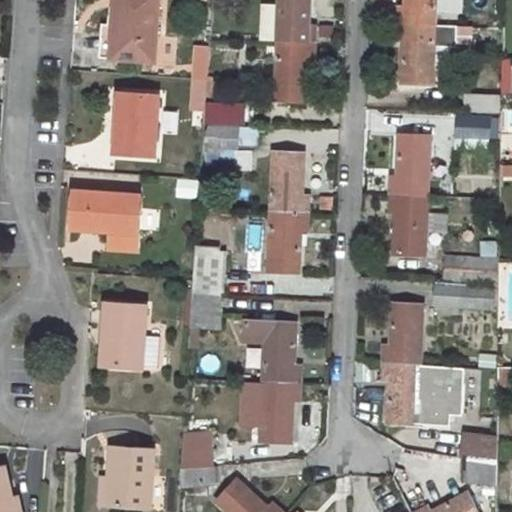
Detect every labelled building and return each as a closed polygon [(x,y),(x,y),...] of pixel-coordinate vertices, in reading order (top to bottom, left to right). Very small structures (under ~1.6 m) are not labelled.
[(118,0),(118,7),(115,58),(158,60),(162,0),(118,0)] [(315,27),(307,27),(308,0),(280,0),(278,41),(314,43),(315,27)] [(399,6),(399,24),(434,26),(434,0),(405,0),(405,6),(399,6)] [(115,58),(118,7),(111,7),(109,29),(107,57),(115,58)] [(398,40),(404,40),(403,84),(432,85),(433,47),(457,48),(458,26),(434,26),(399,24),(398,40)] [(314,60),(314,43),(278,41),(276,100),(304,102),(306,59),(314,60)] [(190,110),(205,110),(205,45),(190,45),(190,110)] [(511,92),(511,60),(500,60),(499,92),(511,92)] [(116,123),(115,154),(155,157),(159,95),(124,93),(123,124),(116,123)] [(502,97),(488,97),(488,94),(465,93),(464,111),(502,111),(502,97)] [(246,105),(205,103),(204,123),(245,124),(246,105)] [(458,137),(488,138),(489,118),(459,117),(458,137)] [(239,128),(210,127),(208,146),(238,148),(239,128)] [(391,178),(390,193),(426,195),(429,138),(400,137),(398,178),(391,178)] [(308,198),(300,197),(302,155),(274,152),(271,211),(307,212),(308,198)] [(500,179),(511,179),(511,164),(501,165),(500,179)] [(72,230),(140,234),(143,193),(75,188),(74,207),(72,230)] [(397,213),(395,254),(423,256),(426,195),(390,193),(390,212),(397,213)] [(307,212),(271,211),(269,271),(297,272),(299,230),(306,231),(307,212)] [(194,279),(193,293),(224,294),(227,251),(196,249),(194,279)] [(496,290),(464,288),(464,284),(432,282),(430,306),(495,311),(496,290)] [(190,338),(221,339),(224,294),(193,293),(190,338)] [(111,331),(109,365),(143,367),(144,365),(159,366),(161,335),(146,334),(148,304),(108,302),(106,332),(111,331)] [(383,346),(383,362),(418,364),(421,307),(393,305),(391,346),(383,346)] [(247,323),(245,338),(267,339),(264,382),(300,383),(300,367),(293,367),(295,324),(282,324),(282,309),(256,308),(255,323),(247,323)] [(111,331),(106,332),(103,364),(109,365),(111,331)] [(389,381),(387,422),(415,423),(418,364),(383,362),(382,380),(389,381)] [(250,386),(248,417),(262,418),(262,439),(291,440),(292,399),(299,399),(300,383),(264,382),(264,387),(250,386)] [(181,467),(213,465),(213,433),(184,432),(181,467)] [(107,477),(106,504),(150,507),(153,449),(109,446),(107,477)] [(496,486),(497,462),(464,457),(461,479),(496,486)] [(213,465),(181,467),(180,486),(212,482),(213,465)] [(5,468),(0,469),(0,511),(16,511),(8,480),(5,468)] [(106,504),(107,477),(98,476),(97,504),(106,504)] [(8,480),(16,511),(24,511),(17,478),(8,480)] [(282,511),(273,504),(268,509),(237,480),(218,500),(231,511),(282,511)] [(429,511),(427,508),(418,511),(476,511),(467,494),(432,511),(429,511)]
